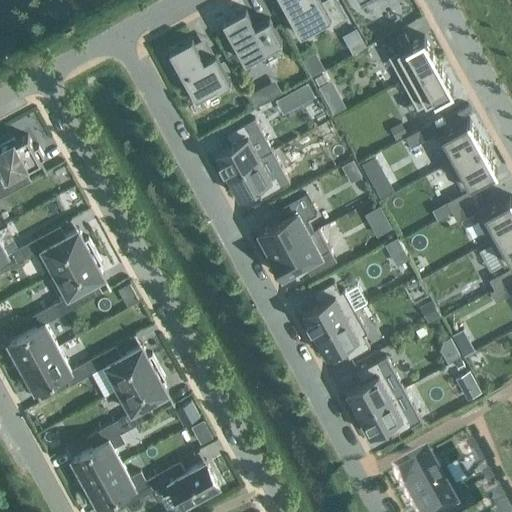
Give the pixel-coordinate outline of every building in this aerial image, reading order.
[(281,0),(301,34),(329,19),(333,26),(346,19),(335,0),(281,0)] [(245,62),(282,41),(269,18),(255,26),(246,8),(223,21),(245,62)] [(402,32),(382,43),(388,55),(403,81),(439,62),(424,35),(409,44),(402,32)] [(215,53),(204,60),(192,38),(170,50),(179,68),(176,70),(183,83),(186,81),(196,98),(217,87),(218,89),(231,82),(215,53)] [(314,51),(300,59),(309,75),(323,67),(314,51)] [(439,62),(403,81),(412,99),(405,103),(410,112),(453,88),(439,62)] [(249,94),(255,105),(281,91),(275,80),(266,84),(249,94)] [(340,98),(328,104),(332,112),(345,105),(340,98)] [(469,116),(438,133),(452,159),(483,142),(469,116)] [(231,144),(215,152),(227,174),(260,156),(272,149),(255,117),(246,122),(225,134),(231,144)] [(437,132),(431,122),(405,136),(411,146),(437,132)] [(0,195),(18,186),(12,175),(45,157),(38,144),(34,146),(28,135),(16,141),(14,138),(0,145),(0,195)] [(452,159),(447,162),(461,188),(497,169),(483,142),(452,159)] [(260,156),(227,174),(239,196),(255,187),(260,198),(281,186),(276,176),(272,178),(260,156)] [(388,181),(375,189),(381,200),(394,192),(388,181)] [(468,189),(446,201),(452,211),(473,199),(468,189)] [(259,232),(271,254),(314,230),(302,209),(306,206),(300,195),(278,207),(284,218),(259,232)] [(511,195),(476,215),(490,240),(511,228),(511,195)] [(473,199),(452,211),(457,221),(479,209),(473,199)] [(44,233),(22,245),(28,256),(36,252),(49,275),(95,249),(88,237),(85,239),(78,228),(49,244),(44,233)] [(318,228),(314,230),(271,254),(283,275),(308,262),(314,272),(336,260),(318,228)] [(511,228),(490,240),(504,266),(511,261),(511,228)] [(0,271),(28,256),(22,245),(8,253),(0,239),(0,271)] [(95,249),(49,275),(61,299),(54,303),(60,314),(82,302),(76,291),(105,275),(99,264),(102,262),(95,249)] [(511,269),(510,267),(489,279),(494,288),(511,278),(511,269)] [(511,278),(494,288),(490,290),(496,301),(511,291),(511,278)] [(318,302),(303,311),(315,333),(356,310),(354,308),(366,301),(357,284),(345,290),(344,289),(339,291),(334,281),(313,292),(318,302)] [(11,355),(18,367),(58,345),(45,322),(60,314),(54,303),(32,315),(37,326),(9,341),(15,353),(11,355)] [(356,310),(315,333),(327,355),(342,346),(349,358),(370,346),(363,334),(368,332),(356,310)] [(115,345),(85,361),(91,372),(106,364),(119,388),(159,365),(152,353),(148,355),(142,344),(121,355),(115,345)] [(69,384),(91,372),(85,361),(71,369),(58,345),(18,367),(25,380),(29,378),(35,389),(64,373),(69,384)] [(362,382),(346,391),(358,412),(395,392),(404,387),(386,355),(377,360),(356,372),(362,382)] [(121,417),(117,419),(123,430),(153,413),(147,403),(168,391),(162,380),(166,378),(159,365),(119,388),(132,411),(121,417)] [(395,392),(358,412),(370,434),(386,425),(392,436),(413,424),(421,419),(404,387),(395,392)] [(120,432),(123,430),(117,419),(87,435),(93,446),(72,457),(78,469),(74,471),(81,483),(122,461),(114,447),(124,441),(120,432)] [(203,419),(193,425),(201,442),(212,436),(203,419)] [(465,447),(471,457),(478,453),(472,443),(465,447)] [(484,464),(478,453),(471,457),(477,468),(484,464)] [(403,494),(437,476),(426,456),(392,475),(403,494)] [(149,477),(155,488),(159,486),(164,495),(174,489),(183,504),(193,498),(195,502),(210,494),(208,490),(219,484),(206,460),(185,471),(179,460),(149,477)] [(138,497),(155,488),(149,477),(146,479),(141,470),(130,476),(122,461),(81,483),(88,496),(92,494),(98,505),(119,494),(125,504),(138,497)] [(412,511),(416,511),(456,490),(446,471),(437,476),(403,494),(412,511)] [(489,472),(482,476),(487,487),(494,483),(489,472)] [(463,511),(467,510),(456,490),(416,511),(463,511)] [(510,511),(505,501),(494,507),(496,511),(510,511)]
